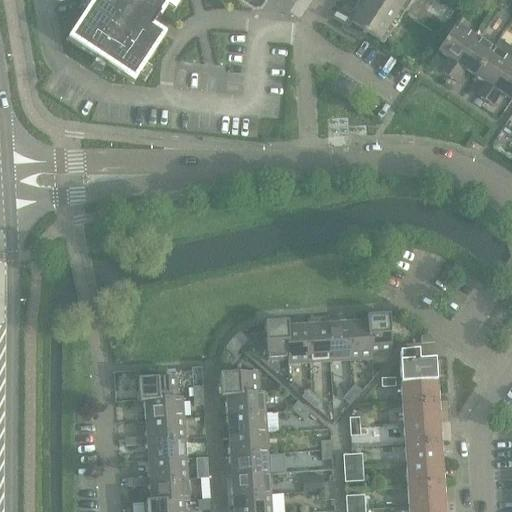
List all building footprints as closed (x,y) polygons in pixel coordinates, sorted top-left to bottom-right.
[(92,0),(66,40),(133,84),(165,35),(155,28),(161,19),(159,17),(170,0),(234,0),(237,2),(238,0),(92,0)] [(362,0),(365,1),(356,15),(384,33),(395,17),(369,0),(362,0)] [(369,0),(395,17),(406,1),(404,0),(369,0)] [(384,33),(356,15),(342,6),(337,14),(335,13),(331,19),(342,26),(340,29),(358,41),(362,35),(364,37),(366,34),(378,43),(384,33)] [(455,24),(436,52),(447,59),(438,72),(447,78),(474,37),(474,36),(455,24)] [(464,70),(474,76),(492,48),(474,37),(447,78),(455,83),(464,70)] [(492,48),(474,76),(483,83),(475,96),(483,101),(510,60),(511,57),(511,49),(498,40),(492,48)] [(511,61),(510,60),(483,101),(492,107),(500,94),(511,101),(511,98),(511,61)] [(365,317),(365,322),(367,322),(369,356),(370,355),(390,354),(388,317),(388,316),(365,317)] [(365,322),(346,323),(349,362),(370,361),(370,355),(369,356),(367,322),(365,322)] [(266,362),(286,361),(288,361),(285,327),(287,327),(286,323),(264,324),(266,362)] [(346,323),(326,325),(328,363),(349,362),(346,323)] [(326,325),(306,326),(308,365),(328,363),(326,325)] [(288,361),(286,361),(287,366),(308,365),(306,326),(287,327),(285,327),(288,361)] [(233,338),(242,346),(247,340),(239,333),(233,338)] [(420,338),(420,344),(433,344),(427,334),(420,338)] [(233,357),(238,351),(228,343),(225,349),(233,357)] [(399,360),(399,362),(398,362),(407,511),(443,511),(434,360),(418,361),(417,351),(398,353),(399,360)] [(219,375),(220,398),(225,397),(225,396),(258,394),(258,393),(257,373),(219,375)] [(138,403),(143,403),(143,401),(176,399),(176,398),(175,378),(136,380),(138,403)] [(394,380),(380,380),(381,389),(395,388),(394,380)] [(353,386),(347,393),(355,399),(361,392),(353,386)] [(192,407),(203,406),(202,388),(191,389),(192,407)] [(307,390),(300,398),(307,404),(314,396),(307,390)] [(225,396),(225,397),(226,417),(264,414),(263,393),(258,393),(258,394),(225,396)] [(341,399),(349,406),(355,399),(347,393),(341,399)] [(314,396),(307,404),(314,410),(320,402),(314,396)] [(143,401),(143,403),(144,422),(183,419),(181,398),(176,398),(176,399),(143,401)] [(290,410),(297,416),(303,408),(296,402),(290,410)] [(303,408),(297,416),(303,422),(310,414),(303,408)] [(226,417),(227,437),(266,435),(264,414),(226,417)] [(145,438),(146,442),(184,440),(183,419),(144,422),(145,438)] [(348,419),(349,438),(359,437),(358,419),(348,419)] [(227,437),(229,457),(267,455),(266,435),(227,437)] [(146,446),(147,462),(185,460),(184,440),(146,442),(145,438),(135,439),(135,447),(146,446)] [(124,447),(135,447),(135,439),(124,439),(124,447)] [(320,443),(320,452),(330,451),(330,442),(320,443)] [(321,461),(331,460),(330,451),(320,452),(321,461)] [(267,455),(229,457),(230,478),(268,475),(268,474),(284,473),(283,455),(267,456),(267,455)] [(342,457),(344,484),(362,482),(361,455),(342,457)] [(147,462),(148,479),(148,483),(187,480),(185,460),(147,462)] [(230,478),(231,498),(269,496),(268,475),(230,478)] [(127,488),(138,487),(137,479),(126,480),(127,488)] [(149,487),(149,502),(149,503),(183,501),(183,502),(188,502),(187,480),(148,483),(148,479),(137,479),(138,487),(149,487)] [(322,484),(323,492),(333,492),(332,483),(322,484)] [(323,501),(333,501),(333,492),(323,492),(323,501)] [(231,498),(232,511),(270,511),(269,496),(231,498)] [(345,511),(364,511),(363,497),(345,498),(345,511)] [(144,502),(145,511),(183,511),(183,502),(183,501),(149,503),(149,502),(144,502)]
